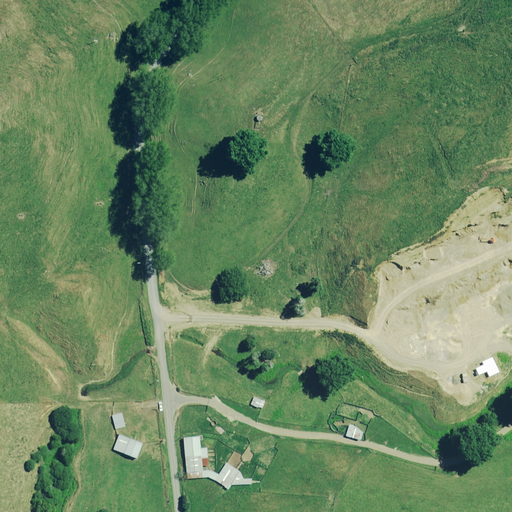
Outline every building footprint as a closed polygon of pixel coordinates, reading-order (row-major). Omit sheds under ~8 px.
[(264,402),(253,397),(250,405),(261,409),(264,402)] [(115,430),(125,428),(121,413),(111,416),(115,430)] [(356,427),(349,424),(344,436),(359,441),(362,433),(356,427)] [(113,450),(137,459),(142,444),(119,435),(113,450)] [(199,437),(183,438),(186,472),(202,471),(202,466),(208,466),(206,448),(200,449),(199,437)] [(227,490),(239,473),(225,464),(217,476),(214,481),(227,490)] [(186,479),(208,477),(214,481),(217,476),(208,470),(202,471),(186,472),(186,479)]
